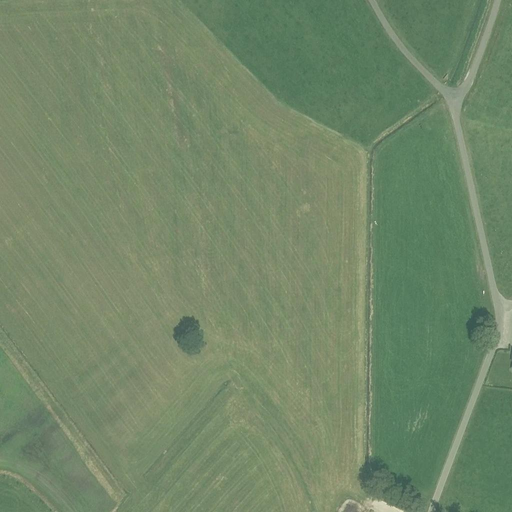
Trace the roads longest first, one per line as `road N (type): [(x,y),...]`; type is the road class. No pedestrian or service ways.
road 1 (unclassified): [(431,511),(497,332),(451,104),(467,84),(497,0)]
road 2 (track): [(371,0),(451,104)]
